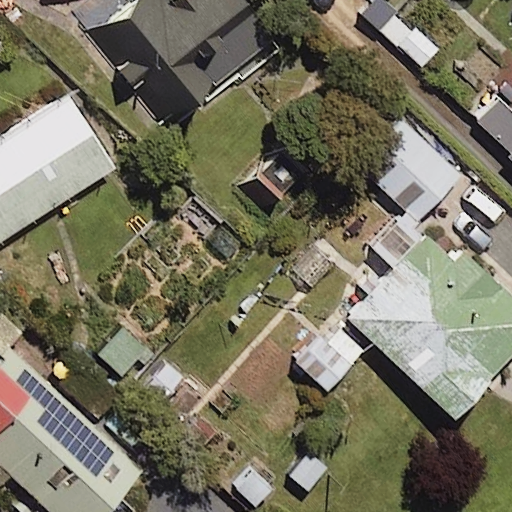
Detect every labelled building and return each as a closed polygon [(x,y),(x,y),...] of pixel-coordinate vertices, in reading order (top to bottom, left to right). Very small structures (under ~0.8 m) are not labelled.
[(278,43),(242,0),(113,0),(83,25),(157,115),(200,79),(214,95),(278,43)] [(433,42),(389,8),(376,26),(419,60),(433,42)] [(511,99),(497,85),(470,113),(511,153),(511,99)] [(0,227),(107,159),(61,88),(0,126),(0,227)] [(455,166),(397,112),(353,159),(411,213),(455,166)] [(302,157),(278,135),(235,182),(259,204),(302,157)] [(449,255),(399,208),(369,241),(388,259),(342,308),(445,405),(511,334),(511,294),(459,245),(449,255)] [(310,286),(338,259),(316,236),(288,263),(310,286)] [(22,321),(0,301),(0,499),(14,511),(84,511),(133,457),(4,342),(22,321)] [(358,342),(330,317),(294,357),(321,382),(358,342)] [(81,362),(60,385),(96,417),(117,394),(81,362)]
